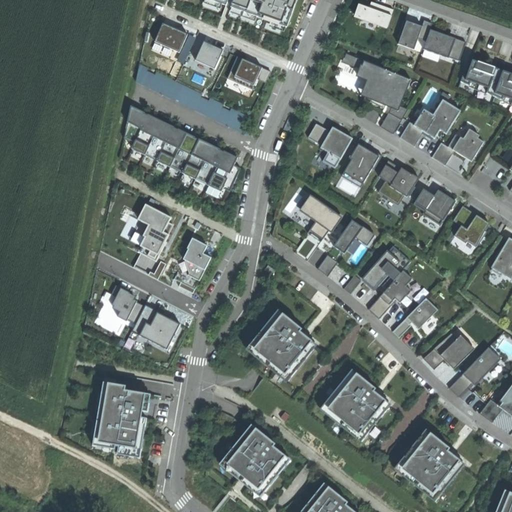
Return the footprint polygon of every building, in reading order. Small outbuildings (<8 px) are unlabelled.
[(233,0),(231,5),(288,25),(296,0),(233,0)] [(372,9),(391,16),(393,10),(374,3),(372,9)] [(355,16),(388,27),(391,16),(372,9),(370,8),(359,5),(355,16)] [(271,20),(269,25),(284,30),(285,26),(271,20)] [(417,25),(405,21),(399,37),(401,38),(399,44),(414,50),(418,38),(422,29),(419,28),(416,27),(417,25)] [(424,21),(422,29),(418,38),(426,41),(430,30),(432,24),(424,21)] [(180,51),(187,34),(163,24),(156,40),(180,51)] [(447,36),(430,30),(426,41),(423,50),(449,59),(449,58),(455,42),(454,42),(450,41),(446,39),(447,36)] [(455,39),(454,42),(455,42),(449,58),(460,61),(466,42),(455,39)] [(223,50),(204,41),(195,59),(215,69),(223,50)] [(360,69),(364,61),(346,53),(346,54),(354,57),(351,65),(360,69)] [(256,78),(261,67),(243,59),(235,75),(254,84),(256,78)] [(478,62),(469,59),(463,78),(469,83),(474,69),(475,70),(478,62)] [(407,91),(411,80),(379,67),(380,66),(365,60),(364,61),(360,69),(358,76),(375,83),(372,91),(373,92),(369,101),(384,109),(387,102),(390,103),(393,104),(397,106),(397,105),(403,90),(407,91)] [(242,133),(249,117),(231,109),(230,112),(222,108),(224,105),(210,99),(209,102),(201,98),(202,95),(156,73),(155,75),(147,71),(148,68),(140,64),(136,82),(242,133)] [(271,71),(261,67),(256,78),(266,82),(271,71)] [(486,73),(475,70),(474,69),(469,83),(466,91),(511,109),(511,82),(509,82),(511,74),(495,68),(492,76),(486,73)] [(446,134),(461,111),(445,102),(436,117),(424,110),(414,126),(424,132),(430,136),(435,139),(440,130),(446,134)] [(409,110),(397,105),(397,106),(393,104),(389,112),(381,127),(393,134),(409,110)] [(230,192),(241,169),(234,165),(237,158),(229,154),(228,157),(225,156),(220,154),(218,153),(220,150),(204,142),(203,145),(199,144),(195,142),(193,141),(195,138),(178,130),(177,133),(174,132),(169,130),(167,129),(169,126),(153,118),(151,121),(149,119),(145,118),(143,117),(145,113),(131,106),(124,139),(134,144),(132,149),(221,192),(223,189),(230,192)] [(415,147),(424,132),(414,126),(410,123),(400,138),(415,147)] [(309,138),(330,150),(337,136),(334,134),(316,125),(309,138)] [(473,161),(484,142),(478,139),(479,136),(470,130),(463,139),(455,151),(465,158),(466,157),(469,158),(473,161)] [(342,157),(353,139),(340,132),(337,136),(330,150),(342,157)] [(446,166),(455,151),(463,139),(456,135),(448,147),(441,143),(432,158),(446,166)] [(362,149),(357,147),(350,158),(352,160),(346,170),(354,175),(353,177),(364,183),(372,169),(374,170),(382,156),(369,148),(365,154),(363,153),(361,152),(362,149)] [(335,169),(342,157),(330,150),(323,162),(335,169)] [(389,161),(379,177),(386,181),(378,193),(379,193),(379,192),(398,204),(405,194),(409,197),(415,188),(409,184),(411,180),(413,177),(407,173),(408,172),(402,168),(401,169),(389,161)] [(424,189),(414,205),(424,212),(423,215),(440,226),(456,202),(440,192),(439,195),(437,198),(424,189)] [(332,226),(340,216),(315,198),(304,214),(316,222),(313,227),(326,236),(332,226)] [(172,216),(146,203),(138,218),(149,223),(143,235),(145,236),(140,245),(143,246),(140,251),(142,252),(157,260),(175,224),(169,221),(172,216)] [(477,216),(463,207),(453,221),(461,226),(455,236),(466,244),(468,241),(477,247),(487,232),(485,231),(489,224),(482,219),(481,221),(478,219),(476,217),(477,216)] [(352,220),(334,247),(340,251),(343,248),(345,249),(347,251),(356,238),(360,241),(368,230),(359,224),(358,225),(352,220)] [(320,243),(308,234),(295,253),(307,262),(316,248),(320,243)] [(203,253),(207,245),(193,238),(187,248),(189,248),(183,259),(189,275),(199,280),(211,257),(203,253)] [(511,239),(509,238),(503,249),(501,248),(495,258),(498,259),(491,271),(501,276),(502,274),(511,279),(511,277),(511,239)] [(392,279),(394,281),(400,275),(411,262),(393,247),(368,275),(380,285),(389,275),(391,277),(390,278),(392,279)] [(337,264),(338,263),(328,256),(318,269),(327,277),(337,264)] [(159,279),(167,263),(162,260),(155,273),(151,271),(149,274),(159,279)] [(268,265),(265,270),(273,275),(276,271),(268,265)] [(407,282),(400,275),(394,281),(369,310),(379,319),(391,306),(390,305),(392,303),(395,299),(400,303),(409,293),(403,287),(407,282)] [(355,276),(344,289),(351,295),(361,281),(355,276)] [(136,323),(145,306),(135,301),(133,299),(134,296),(128,293),(128,292),(120,288),(111,305),(113,306),(112,308),(119,311),(116,316),(125,320),(126,318),(136,323)] [(433,315),(434,316),(439,311),(426,298),(409,315),(411,318),(414,320),(412,321),(419,328),(418,329),(419,330),(433,315)] [(136,323),(132,331),(166,348),(179,324),(169,318),(170,317),(145,305),(145,306),(136,323)] [(274,324),(270,320),(249,347),(255,352),(257,349),(263,354),(261,357),(268,362),(270,359),(279,367),(277,369),(283,374),(285,372),(291,377),(316,347),(299,333),(302,329),(295,324),(283,314),(274,324)] [(114,331),(120,326),(112,317),(107,322),(114,331)] [(405,320),(393,332),(399,338),(408,329),(411,326),(405,320)] [(451,333),(424,359),(434,370),(444,360),(448,356),(451,360),(457,365),(471,353),(451,333)] [(491,345),(450,389),(459,398),(480,376),(482,377),(485,374),(500,359),(498,357),(500,354),(491,345)] [(365,437),(390,406),(373,393),(376,389),(367,382),(357,373),(348,384),(344,380),(323,407),(329,411),(331,409),(337,414),(335,416),(342,422),(344,419),(353,427),(351,429),(357,434),(359,431),(365,437)] [(127,387),(104,384),(95,447),(122,451),(121,459),(139,462),(146,414),(149,396),(126,393),(127,387)] [(480,414),(493,423),(503,409),(491,400),(480,414)] [(280,463),(285,456),(274,446),(276,444),(256,428),(248,439),(243,435),(222,462),(228,466),(230,464),(237,469),(235,472),(241,477),(243,474),(247,478),(252,482),(250,484),(256,489),(258,487),(265,492),(285,467),(280,463)] [(439,496),(464,466),(447,452),(450,448),(440,441),(431,433),(422,443),(418,440),(397,466),(403,471),(405,468),(411,474),(409,476),(416,481),(418,479),(427,486),(425,489),(431,493),(433,491),(439,496)] [(354,511),(346,505),(348,502),(329,487),(321,497),(316,494),(301,511),(354,511)] [(511,511),(511,493),(505,490),(501,500),(506,502),(501,511),(496,511),(511,511)]
